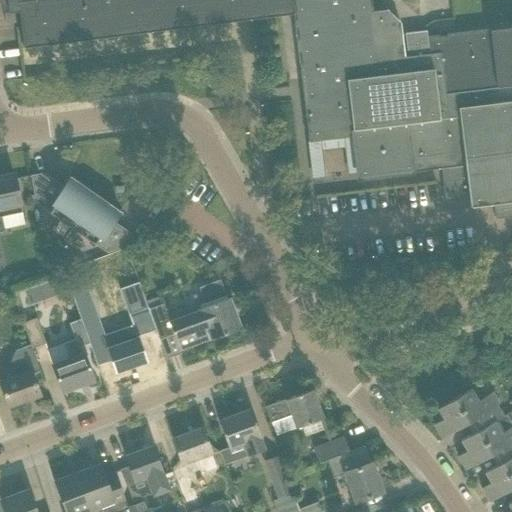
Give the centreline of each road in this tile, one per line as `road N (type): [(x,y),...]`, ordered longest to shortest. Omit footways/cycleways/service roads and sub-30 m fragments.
road 1 (residential): [(318,340),(184,114),(161,108),(0,130)]
road 2 (residential): [(0,457),(318,340)]
road 3 (residential): [(458,511),(412,448),(341,379),(318,340)]
road 4 (residential): [(318,340),(511,280)]
